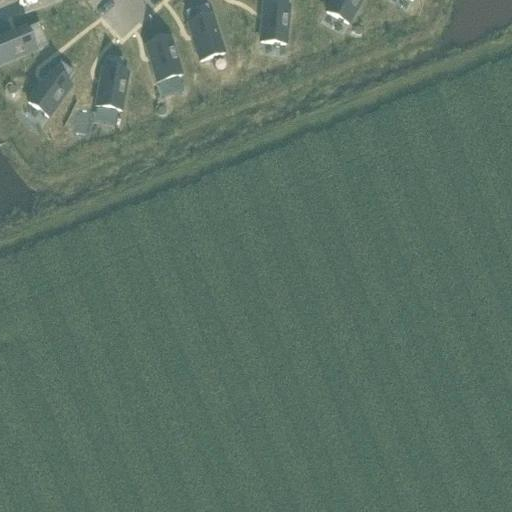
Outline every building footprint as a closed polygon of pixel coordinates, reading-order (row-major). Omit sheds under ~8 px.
[(334,0),(326,16),(347,28),(362,0),(334,0)] [(262,22),(260,47),(284,49),(287,11),(287,10),(287,3),(276,2),(275,9),(263,8),(262,18),(262,20),(262,22)] [(206,9),(184,15),(188,28),(191,39),(191,41),(192,43),(199,65),(208,63),(222,58),(211,21),(210,22),(206,9)] [(11,37),(0,41),(0,67),(35,53),(47,47),(38,26),(26,31),(15,35),(13,36),(11,37)] [(169,42),(146,49),(149,59),(150,62),(150,64),(157,86),(178,80),(180,79),(169,42)] [(100,87),(96,110),(117,114),(120,115),(127,77),(120,76),(122,62),(106,59),(103,73),(103,72),(101,82),(100,85),(100,87)] [(42,87),(28,106),(47,121),(70,90),(65,86),(73,75),(59,65),(51,76),(50,75),(44,84),(43,86),(42,87)] [(178,80),(157,86),(161,100),(182,94),(178,80)] [(117,114),(96,110),(93,125),(114,129),(117,114)]
